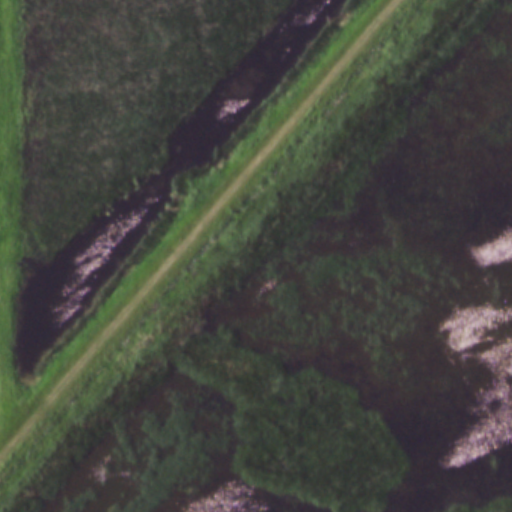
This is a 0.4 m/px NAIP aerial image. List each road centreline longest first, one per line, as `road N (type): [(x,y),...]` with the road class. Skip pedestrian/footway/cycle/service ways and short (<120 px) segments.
road 1 (track): [(16,435),(392,0)]
road 2 (track): [(0,219),(16,435)]
